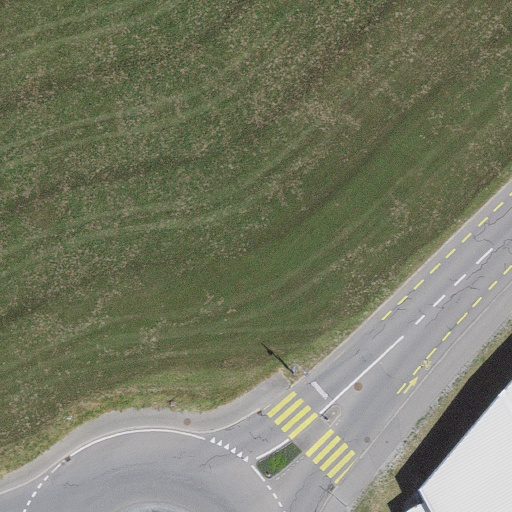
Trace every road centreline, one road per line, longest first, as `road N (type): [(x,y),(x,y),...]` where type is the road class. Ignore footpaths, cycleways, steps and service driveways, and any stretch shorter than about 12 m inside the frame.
road 1 (residential): [(232,497),(311,433),(511,230)]
road 2 (residential): [(232,497),(176,465),(144,462),(84,485),(60,511)]
